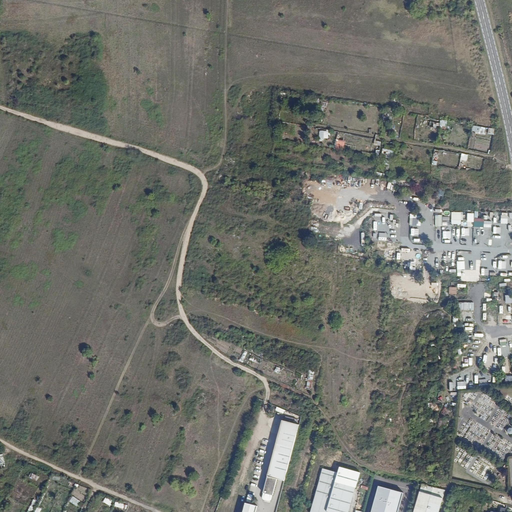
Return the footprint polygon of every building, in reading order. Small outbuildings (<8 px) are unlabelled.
[(335,148),(344,150),(345,142),(337,140),(335,148)] [(452,212),(452,220),(463,221),(464,212),(452,212)] [(442,221),(446,221),(445,215),(435,215),(435,227),(442,227),(442,221)] [(410,225),(418,226),(418,219),(410,218),(410,225)] [(474,227),(483,227),(484,219),(474,218),(474,227)] [(458,233),(455,233),(457,228),(452,227),(450,235),(458,237),(458,233)] [(293,421),(282,418),(281,423),(278,422),(262,495),(272,498),(276,482),(283,484),(297,426),(292,425),(293,421)] [(349,511),(357,488),(336,482),(340,474),(329,470),(330,467),(325,466),(311,511),(349,511)] [(68,486),(69,482),(59,477),(57,481),(68,486)] [(424,485),(415,511),(441,511),(448,491),(424,485)] [(400,511),(405,495),(381,489),(375,511),(400,511)] [(77,506),(80,500),(73,496),(69,501),(77,506)] [(106,496),(103,501),(110,505),(113,500),(106,496)] [(245,501),(242,511),(255,511),(258,505),(245,501)]
